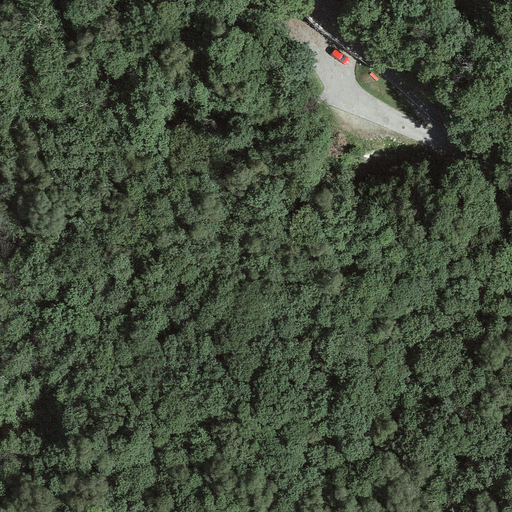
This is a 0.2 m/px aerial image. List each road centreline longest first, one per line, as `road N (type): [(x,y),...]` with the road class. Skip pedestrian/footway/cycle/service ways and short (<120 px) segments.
road 1 (track): [(482,153),(453,148),(339,91),(270,0)]
road 2 (unclassified): [(511,181),(319,0)]
